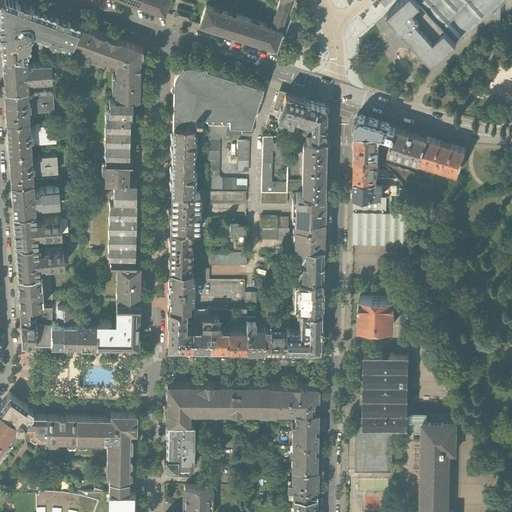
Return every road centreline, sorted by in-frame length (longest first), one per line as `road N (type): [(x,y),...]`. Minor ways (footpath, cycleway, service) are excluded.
road 1 (residential): [(337,369),(339,91)]
road 2 (residential): [(337,369),(153,370)]
road 3 (residential): [(165,35),(339,91)]
road 4 (residential): [(511,139),(477,136),(339,91)]
road 5 (unknown): [(153,405),(38,404),(3,377)]
road 6 (residential): [(0,382),(8,346),(0,227)]
road 7 (residential): [(332,511),(337,369)]
road 8 (residential): [(153,370),(150,511)]
